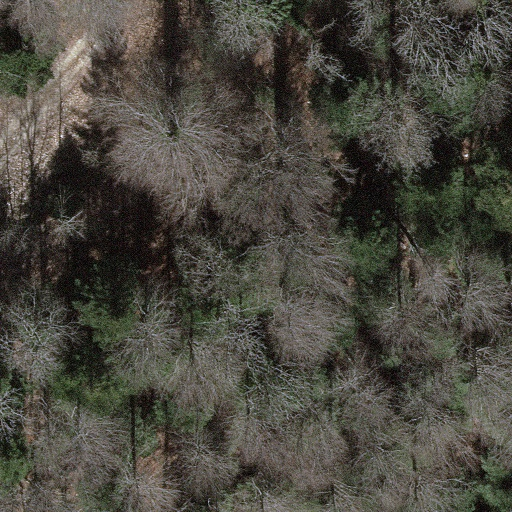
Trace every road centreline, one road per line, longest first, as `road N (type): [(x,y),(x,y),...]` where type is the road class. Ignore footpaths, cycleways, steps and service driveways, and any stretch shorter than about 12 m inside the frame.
road 1 (track): [(0,260),(174,156),(231,71),(336,0)]
road 2 (track): [(128,0),(0,168)]
